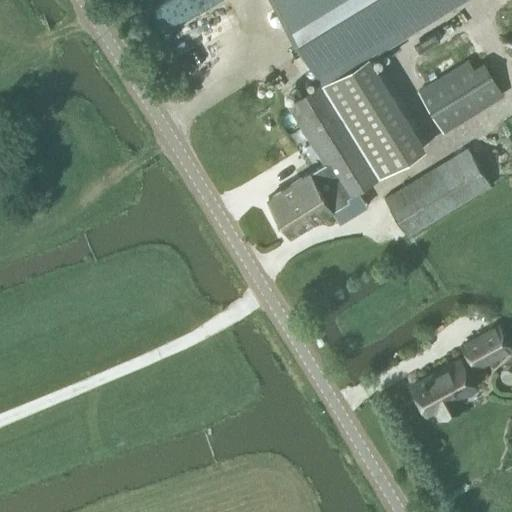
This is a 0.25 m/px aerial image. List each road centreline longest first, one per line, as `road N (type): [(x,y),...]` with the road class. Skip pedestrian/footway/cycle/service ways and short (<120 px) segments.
road 1 (tertiary): [(396,511),(79,0)]
road 2 (track): [(0,420),(116,374),(223,320),(260,291)]
road 3 (track): [(251,0),(272,55),(159,129)]
road 4 (track): [(44,221),(168,143)]
